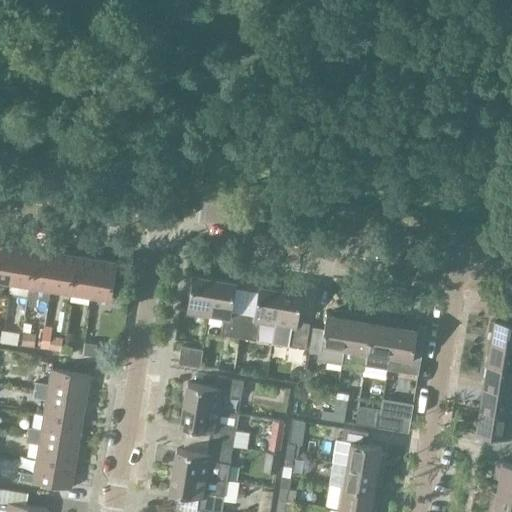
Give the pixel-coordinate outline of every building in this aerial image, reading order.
[(0,279),(14,282),(20,246),(0,242),(0,279)] [(32,285),(38,249),(20,246),(14,282),(32,285)] [(50,288),(56,252),(38,249),(32,285),(50,288)] [(67,291),(73,255),(56,252),(50,288),(67,291)] [(85,294),(91,258),(73,255),(67,291),(85,294)] [(91,258),(85,294),(111,298),(117,262),(91,258)] [(208,313),(214,278),(192,274),(186,310),(208,313)] [(238,337),(242,312),(231,311),(235,281),(214,278),(208,313),(223,316),(220,334),(238,337)] [(274,324),(280,289),(258,285),(253,314),(242,312),(238,337),(256,340),(259,322),(274,324)] [(280,289),(274,324),(290,327),(287,345),(304,348),(309,323),(297,322),(302,292),(280,289)] [(341,363),(344,348),(350,312),(334,310),(333,315),(325,313),(323,329),(312,327),(308,352),(318,354),(317,359),(341,363)] [(364,363),(371,321),(364,320),(365,315),(350,312),(344,348),(356,350),(354,362),(364,363)] [(389,355),(394,320),(379,317),(378,322),(371,321),(364,363),(387,367),(389,355)] [(489,321),(488,330),(492,331),(490,341),(511,345),(511,321),(494,318),(493,321),(489,321)] [(394,320),(389,355),(412,359),(417,329),(410,327),(410,322),(394,320)] [(511,345),(490,341),(486,364),(511,368),(511,345)] [(181,346),(178,362),(178,363),(199,367),(202,349),(181,346)] [(511,368),(486,364),(482,387),(511,391),(511,368)] [(89,374),(51,368),(48,384),(35,381),(34,389),(85,397),(89,374)] [(183,404),(219,410),(221,394),(240,397),(243,380),(218,376),(216,387),(187,382),(183,404)] [(511,391),(482,387),(479,409),(511,414),(511,391)] [(81,420),(85,397),(34,389),(32,397),(46,399),(43,414),(81,420)] [(346,399),(335,398),(332,419),(343,421),(346,399)] [(216,425),(219,410),(183,404),(180,426),(209,431),(207,442),(232,446),(235,428),(216,425)] [(375,427),(377,414),(378,408),(357,404),(354,423),(375,427)] [(511,424),(511,420),(511,414),(479,409),(475,432),(494,435),(491,448),(511,451),(511,424)] [(333,412),(322,410),(320,417),(332,419),(333,412)] [(81,420),(43,414),(41,429),(27,426),(26,434),(78,442),(81,420)] [(377,414),(375,427),(400,431),(402,418),(377,414)] [(272,419),(267,448),(280,450),(284,421),(272,419)] [(379,453),(380,446),(365,443),(367,431),(342,427),(340,440),(350,441),(346,464),(381,469),(384,454),(379,453)] [(74,465),(78,442),(26,434),(25,442),(38,444),(36,459),(74,465)] [(227,479),(232,446),(207,442),(205,453),(176,449),(173,470),(227,479)] [(285,453),(293,455),(294,443),(286,442),(285,453)] [(291,466),(293,455),(285,453),(283,465),(291,466)] [(70,488),(74,465),(36,459),(33,474),(20,471),(19,480),(70,488)] [(497,485),(511,487),(511,463),(496,461),(494,477),(499,478),(497,485)] [(379,486),(381,469),(346,464),(343,486),(373,491),(374,485),(379,486)] [(219,511),(221,511),(227,479),(173,470),(169,492),(198,497),(197,508),(219,511)] [(267,511),(272,485),(258,483),(253,511),(267,511)] [(511,487),(497,485),(496,491),(492,491),(489,506),(511,510),(511,487)] [(372,498),(373,491),(343,486),(339,509),(358,511),(374,511),(377,499),(372,498)] [(277,498),(285,500),(287,489),(279,487),(277,498)] [(283,511),(285,500),(277,498),(275,510),(283,511)] [(7,511),(46,511),(47,509),(9,502),(0,501),(0,509),(7,511)]
